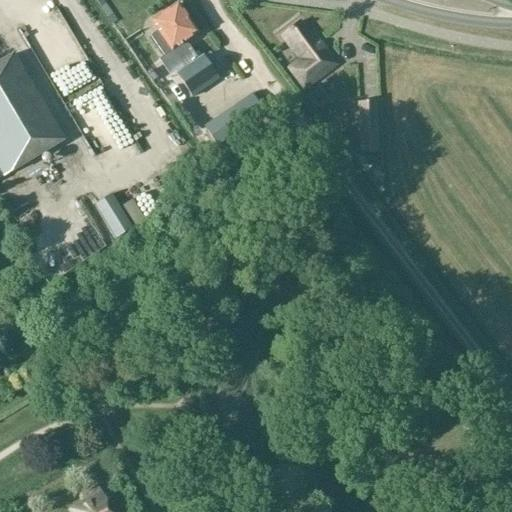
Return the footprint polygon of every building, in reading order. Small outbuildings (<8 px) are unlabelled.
[(43,20),(52,17),(46,0),(45,0),(37,3),(43,20)] [(177,6),(153,23),(159,31),(151,37),(165,56),(172,51),(186,70),(177,76),(192,97),(218,80),(203,58),(198,61),(185,42),(197,34),(177,6)] [(300,23),(282,36),(300,61),(289,69),(305,91),(338,66),(313,33),(309,36),(300,23)] [(46,73),(61,97),(90,78),(74,54),(46,73)] [(0,178),(64,141),(13,56),(0,63),(0,178)] [(146,67),(155,81),(167,74),(158,60),(146,67)] [(106,174),(134,161),(100,86),(77,96),(106,161),(101,163),(106,174)] [(358,103),(360,156),(380,155),(378,102),(358,103)] [(206,153),(216,146),(218,149),(246,129),(246,128),(257,120),(247,104),(235,112),(235,111),(206,132),(196,139),(206,153)] [(345,147),(337,152),(348,168),(356,163),(345,147)] [(94,206),(116,239),(133,228),(112,195),(94,206)] [(35,276),(60,278),(62,259),(36,257),(35,276)] [(112,511),(102,495),(74,511),(73,511),(112,511)]
